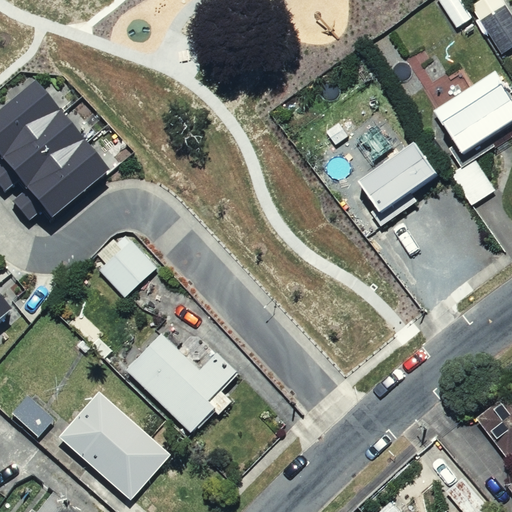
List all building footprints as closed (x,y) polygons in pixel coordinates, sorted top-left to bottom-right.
[(473,17),(462,0),(435,0),(475,60),(493,48),(473,17)] [(499,0),(473,17),(493,48),(499,57),(511,48),(511,12),(504,0),(499,0)] [(493,189),(472,156),(492,143),(487,135),(511,118),(511,97),(492,66),(421,112),(456,166),(444,174),(465,207),(493,189)] [(0,160),(55,227),(113,179),(40,91),(0,122),(0,160)] [(394,153),(368,117),(341,136),(347,144),(319,165),(348,205),(364,194),(390,230),(435,198),(426,184),(443,172),(417,136),(394,153)] [(250,174),(222,194),(232,210),(245,200),(253,211),(268,200),(250,174)] [(362,270),(316,209),(232,272),(240,283),(232,289),(270,340),(362,270)] [(159,269),(131,237),(94,270),(122,302),(159,269)] [(0,331),(16,318),(0,299),(0,331)] [(184,357),(157,330),(120,367),(189,437),(212,414),(215,417),(231,402),(217,388),(234,371),(202,339),(184,357)] [(59,420),(23,389),(0,415),(37,446),(59,420)] [(166,452),(97,393),(51,447),(120,506),(166,452)] [(511,405),(505,396),(471,418),(501,462),(511,455),(511,456),(511,474),(500,483),(511,500),(511,405)] [(483,511),(489,507),(464,475),(441,492),(456,511),(483,511)] [(65,511),(47,494),(29,511),(65,511)]
